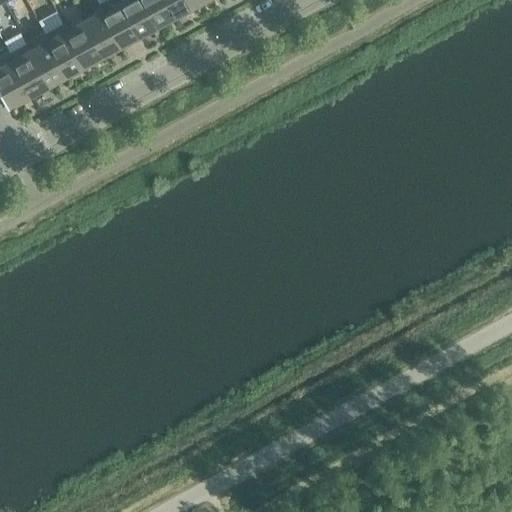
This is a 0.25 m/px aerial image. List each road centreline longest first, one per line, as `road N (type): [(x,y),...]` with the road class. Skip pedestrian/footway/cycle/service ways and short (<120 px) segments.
road 1 (tertiary): [(177,511),(511,331)]
road 2 (tertiary): [(13,156),(301,0)]
